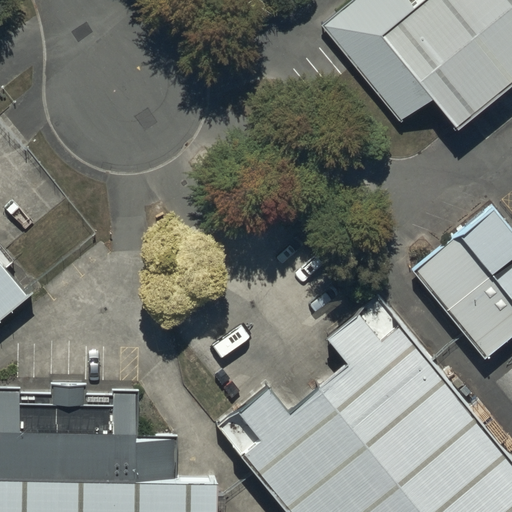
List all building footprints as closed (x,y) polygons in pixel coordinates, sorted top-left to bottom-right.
[(511,77),(511,0),(428,0),(385,36),(458,123),(511,77)] [(511,224),(493,202),(411,271),(482,356),(511,330),(511,224)] [(0,258),(0,321),(31,296),(0,258)] [(511,511),(511,457),(380,297),(328,339),(350,365),(288,415),(265,387),(217,426),(287,511),(511,511)] [(0,511),(213,511),(214,479),(174,478),(175,435),(136,434),(137,390),(111,389),(111,395),(85,394),(85,384),(51,383),(51,394),(19,393),(19,387),(0,386),(0,511)]
